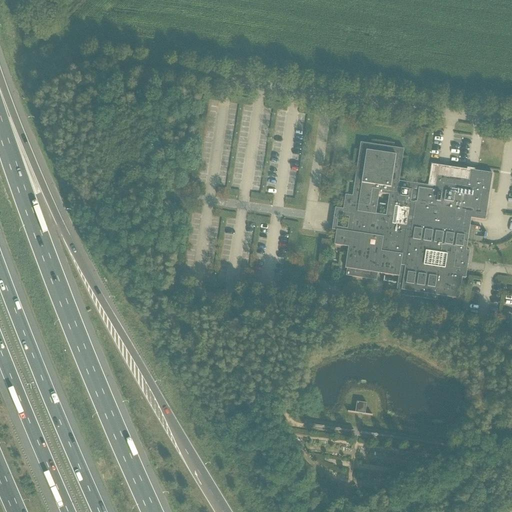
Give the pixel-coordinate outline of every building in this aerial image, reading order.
[(492,174),(474,171),(473,174),(467,173),(467,170),(431,165),(428,186),(399,182),(403,150),(360,143),(352,196),(345,195),(343,210),(350,211),(347,232),(336,230),(334,245),(348,247),(345,269),(347,269),(346,276),(362,279),(363,272),(370,273),(373,259),(386,261),(384,275),(398,277),(396,295),(437,301),(437,296),(459,299),(462,278),(465,279),(467,269),(463,268),(464,261),(468,262),(469,252),(466,251),(470,225),(463,224),(464,218),(485,221),(492,174)] [(319,297),(339,301),(342,285),(322,281),(319,297)] [(347,412),(372,416),(372,415),(365,414),(366,404),(356,402),(355,413),(347,412)] [(354,435),(354,433),(307,426),(306,429),(354,435)] [(433,445),(362,434),(361,437),(433,447),(433,445)]
